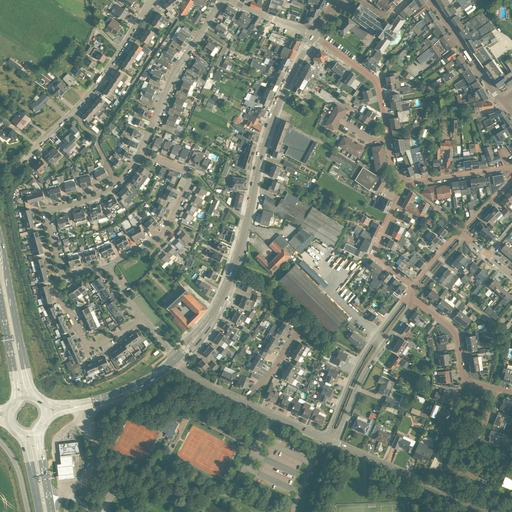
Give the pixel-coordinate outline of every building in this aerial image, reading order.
[(197,6),(199,3),(200,0),(193,0),(193,1),(190,0),(187,0),(179,14),(183,17),(192,3),(197,6)] [(257,0),(257,4),(254,3),(254,0),(251,0),(251,5),(251,7),(261,11),(262,11),(262,6),(262,0),(257,0)] [(317,19),(321,10),(307,5),(307,6),(301,3),(292,0),(290,4),(305,9),(304,10),(307,11),(306,15),(317,19)] [(326,1),(324,0),(308,0),(308,2),(307,5),(321,10),(326,1)] [(368,0),(376,5),(376,6),(378,7),(378,8),(383,11),(386,13),(392,7),(393,8),(396,5),(396,6),(399,3),(401,0),(368,0)] [(412,11),(415,9),(416,11),(420,9),(416,4),(417,4),(418,5),(423,1),(422,0),(414,0),(408,5),(400,13),(405,19),(414,13),(412,11)] [(447,6),(450,4),(455,0),(436,0),(442,9),(446,6),(447,6)] [(446,6),(442,9),(450,20),(456,16),(459,13),(464,10),(469,6),(469,5),(471,4),(471,3),(474,2),(476,0),(455,0),(450,4),(453,8),(449,11),(446,6)] [(174,7),(169,1),(164,5),(169,12),(166,14),(170,17),(174,21),(176,18),(175,17),(172,14),(173,13),(171,10),(174,7)] [(414,23),(411,26),(413,28),(416,25),(415,25),(418,23),(427,17),(426,16),(428,15),(427,13),(430,10),(425,4),(423,1),(418,5),(417,4),(416,4),(420,9),(416,11),(412,15),(414,17),(413,18),(414,19),(412,20),(414,23)] [(277,16),(279,11),(276,10),(277,6),(270,3),(267,13),(277,16)] [(391,25),(361,4),(360,3),(358,8),(357,8),(353,14),(354,14),(352,19),(371,32),(370,34),(372,35),(373,33),(381,39),(379,42),(377,41),(376,43),(378,45),(374,49),(382,54),(388,45),(389,46),(390,46),(397,44),(401,39),(400,31),(401,31),(403,32),(407,25),(404,23),(406,21),(398,15),(395,20),(393,19),(391,21),(393,22),(391,25)] [(128,12),(119,6),(116,4),(114,9),(116,10),(114,14),(123,20),(128,12)] [(471,5),(464,10),(467,15),(472,11),(473,11),(475,10),(471,5)] [(228,15),(233,9),(228,6),(224,12),(228,15)] [(234,21),(237,16),(235,15),(237,12),(233,9),(228,15),(233,18),(231,20),(234,22),(234,21)] [(306,15),(293,10),(289,20),(310,27),(312,26),(317,19),(306,15)] [(434,17),(430,10),(427,13),(428,15),(426,16),(427,17),(418,23),(415,25),(416,25),(413,28),(410,30),(409,32),(410,34),(413,31),(418,35),(422,31),(419,29),(425,24),(434,17)] [(196,25),(203,15),(199,12),(192,22),(196,25)] [(483,27),(478,30),(473,33),(476,37),(480,34),(483,38),(477,41),(476,40),(473,42),(471,39),(466,42),(473,54),(483,48),(488,45),(489,44),(491,43),(493,42),(495,41),(497,39),(491,32),(495,29),(489,22),(481,12),(475,16),(483,27)] [(162,23),(164,20),(168,22),(168,21),(172,24),(174,21),(170,17),(168,20),(159,13),(156,19),(162,23)] [(460,14),(459,13),(456,16),(450,20),(454,26),(460,22),(461,22),(459,20),(460,19),(458,15),(460,14)] [(242,23),(247,17),(242,14),(240,17),(238,16),(237,16),(234,21),(234,22),(231,25),(233,26),(235,24),(238,26),(240,22),(242,23)] [(252,33),(259,22),(262,24),(264,19),(257,16),(249,29),(245,34),(241,41),(242,42),(243,41),(245,41),(249,35),(250,35),(252,33)] [(462,25),(465,28),(459,33),(466,42),(471,39),(476,37),(473,33),(478,30),(483,27),(475,16),(471,19),(466,23),(462,25)] [(251,20),(247,17),(242,23),(247,26),(251,20)] [(344,35),(350,29),(354,33),(354,34),(362,41),(365,37),(357,30),(359,28),(356,25),(355,24),(348,18),(338,30),(344,35)] [(165,26),(162,23),(156,19),(152,24),(163,32),(165,30),(163,29),(165,26)] [(436,28),(440,25),(436,19),(431,22),(424,29),(422,31),(418,35),(416,37),(422,43),(424,41),(426,39),(423,35),(426,32),(433,27),(435,30),(436,28)] [(118,26),(119,24),(112,20),(107,29),(116,35),(120,28),(118,26)] [(465,28),(462,25),(460,22),(454,26),(459,33),(465,28)] [(224,39),(229,32),(225,28),(219,25),(218,24),(217,25),(217,24),(215,27),(215,28),(218,31),(216,34),(224,39)] [(425,45),(422,48),(425,51),(446,34),(440,25),(436,28),(435,30),(433,32),(436,36),(430,41),(427,38),(426,39),(424,41),(422,43),(425,45)] [(191,35),(190,35),(192,32),(187,29),(185,27),(182,29),(181,29),(179,33),(176,31),(174,35),(184,42),(187,37),(189,38),(191,35)] [(365,37),(367,34),(359,28),(357,30),(365,37)] [(154,41),(156,38),(157,38),(158,36),(148,29),(145,34),(154,41)] [(297,51),(301,42),(293,39),(272,32),(268,39),(277,44),(278,44),(279,45),(297,51)] [(152,44),(154,41),(145,34),(141,40),(151,47),(152,44)] [(436,60),(454,47),(455,47),(451,42),(452,41),(446,34),(425,51),(418,58),(417,58),(420,62),(427,58),(426,57),(431,53),(436,60)] [(181,47),(184,42),(174,35),(171,39),(173,41),(171,44),(181,51),(183,48),(181,47)] [(216,48),(219,44),(209,37),(207,40),(209,42),(206,46),(213,51),(215,47),(216,48)] [(107,57),(100,52),(100,51),(97,49),(96,50),(87,44),(83,52),(89,55),(95,59),(96,58),(104,62),(107,57)] [(139,54),(141,51),(148,55),(151,50),(144,46),(142,48),(137,44),(133,50),(139,54)] [(179,53),(181,51),(171,44),(168,48),(169,48),(166,52),(174,57),(177,52),(179,53)] [(278,44),(277,44),(274,52),(292,60),(297,51),(279,45),(278,44)] [(210,55),(213,51),(206,46),(203,51),(200,50),(199,53),(209,59),(211,55),(210,55)] [(425,51),(422,48),(422,47),(421,46),(417,49),(418,50),(420,53),(416,56),(418,58),(425,51)] [(274,52),(268,50),(261,47),(260,48),(260,49),(260,50),(265,52),(263,57),(266,58),(271,60),(288,67),(292,60),(274,52)] [(483,48),(473,54),(498,89),(506,83),(508,87),(511,84),(511,72),(511,71),(504,77),(483,48)] [(409,54),(405,49),(393,60),(398,65),(407,56),(409,54)] [(135,59),(139,54),(133,50),(129,55),(135,59)] [(170,62),(174,57),(166,52),(164,50),(161,54),(162,54),(158,59),(160,60),(159,62),(167,67),(169,65),(170,66),(172,63),(170,62)] [(322,63),(325,60),(328,56),(320,50),(313,60),(317,62),(318,60),(322,63)] [(369,68),(380,54),(377,51),(372,58),(371,58),(370,59),(368,57),(363,63),(366,65),(366,66),(368,67),(369,68)] [(444,66),(456,58),(454,56),(456,55),(454,51),(442,59),(446,64),(444,65),(444,66)] [(380,66),(378,64),(378,63),(383,56),(380,54),(369,68),(370,69),(371,69),(372,70),(373,70),(376,72),(380,66)] [(132,65),(135,59),(129,55),(126,61),(132,65)] [(459,66),(464,62),(460,55),(456,58),(444,66),(447,70),(451,67),(451,66),(454,63),(455,65),(457,64),(458,66),(459,66)] [(94,69),(98,63),(88,56),(86,59),(87,60),(85,64),(94,69)] [(206,63),(196,56),(194,59),(196,60),(193,65),(203,71),(204,72),(206,69),(205,67),(204,66),(206,63)] [(331,64),(334,60),(328,56),(325,60),(331,64)] [(282,80),(286,72),(268,65),(267,67),(261,65),(262,63),(253,59),(250,66),(254,68),(257,69),(265,72),(270,74),(273,76),(282,80)] [(271,60),(268,65),(286,72),(288,67),(271,60)] [(331,69),(337,62),(334,60),(331,64),(326,71),(329,73),(331,69)] [(133,70),(129,68),(132,65),(126,61),(122,66),(131,73),(133,70)] [(322,72),(323,69),(316,64),(314,67),(307,62),(305,67),(317,75),(320,70),(322,72)] [(336,73),(342,65),(338,62),(338,63),(337,62),(331,69),(336,73)] [(461,73),(469,69),(464,62),(459,66),(460,67),(454,71),(453,70),(449,73),(452,78),(461,73)] [(200,75),(203,71),(193,65),(190,70),(188,69),(186,72),(196,78),(199,74),(200,75)] [(347,69),(344,67),(345,67),(342,65),(336,73),(341,76),(347,69)] [(167,71),(156,66),(154,70),(155,71),(153,75),(161,78),(163,73),(166,74),(167,71)] [(82,79),(88,72),(81,67),(76,75),(82,79)] [(317,75),(305,67),(302,72),(307,74),(311,76),(312,75),(321,80),(322,78),(317,75)] [(469,85),(477,81),(469,69),(461,73),(464,78),(454,85),(457,90),(458,89),(462,88),(467,86),(469,85)] [(124,83),(128,78),(119,71),(115,77),(121,81),(124,83)] [(408,80),(412,76),(406,71),(403,75),(408,80)] [(316,81),(310,78),(311,76),(307,74),(302,72),(300,76),(318,87),(319,85),(315,83),(316,81)] [(357,76),(351,73),(344,82),(350,86),(357,90),(362,84),(355,79),(357,76)] [(399,82),(399,79),(398,73),(390,74),(390,77),(386,78),(387,84),(399,82)] [(74,87),(76,84),(73,81),(75,79),(68,74),(63,78),(63,80),(65,81),(70,87),(72,85),(74,87)] [(159,84),(161,78),(153,75),(151,79),(150,79),(148,83),(159,88),(161,85),(159,84)] [(279,86),(282,80),(273,76),(272,79),(271,79),(269,82),(271,83),(279,86)] [(318,87),(300,76),(295,85),(304,90),(306,86),(315,91),(318,87)] [(117,86),(121,81),(115,77),(111,82),(117,86)] [(194,82),(183,77),(182,80),(184,81),(182,86),(190,90),(192,91),(194,87),(192,86),(194,82)] [(477,91),(482,88),(477,81),(469,85),(467,86),(462,88),(468,95),(471,93),(471,94),(474,92),(477,91)] [(63,94),(67,89),(60,82),(55,88),(53,86),(50,90),(57,97),(61,93),(63,94)] [(113,92),(117,86),(111,82),(107,88),(113,92)] [(277,92),(279,86),(271,83),(269,82),(268,82),(266,87),(265,88),(275,91),(277,92)] [(402,91),(410,90),(410,87),(409,87),(409,86),(400,88),(399,82),(387,84),(388,91),(397,89),(398,92),(402,91)] [(158,91),(159,88),(148,83),(147,87),(145,86),(143,90),(154,95),(156,90),(158,91)] [(273,95),(275,91),(265,88),(266,87),(260,85),(257,84),(256,84),(254,83),(252,87),(256,89),(260,90),(261,88),(265,90),(265,92),(273,95)] [(309,100),(312,95),(308,93),(304,90),(295,85),(292,91),(309,100)] [(187,98),(189,94),(188,94),(190,90),(182,86),(179,92),(177,91),(176,94),(187,98)] [(113,100),(117,94),(113,92),(107,88),(104,93),(113,100)] [(462,104),(488,100),(482,88),(477,91),(474,92),(471,94),(471,93),(468,95),(468,98),(461,100),(461,102),(462,104)] [(259,92),(260,90),(256,89),(253,94),(253,95),(258,98),(259,96),(271,101),(273,95),(265,92),(263,94),(259,92)] [(151,100),(154,95),(143,90),(141,91),(140,93),(141,95),(143,96),(141,101),(152,106),(153,101),(151,100)] [(370,101),(369,98),(373,97),(371,90),(363,92),(365,99),(361,100),(360,101),(363,102),(364,103),(370,101)] [(41,108),(49,99),(44,94),(36,102),(31,105),(36,112),(42,109),(41,108)] [(185,108),(187,104),(185,103),(187,98),(176,94),(175,97),(177,98),(175,103),(185,108)] [(391,103),(398,102),(398,98),(400,98),(399,94),(389,96),(390,103),(391,103)] [(271,101),(259,96),(258,98),(253,95),(251,95),(248,101),(246,99),(244,104),(251,107),(253,108),(256,103),(260,104),(260,103),(268,107),(271,101)] [(110,106),(109,104),(100,97),(96,102),(101,107),(104,104),(109,108),(110,106)] [(206,109),(212,111),(216,101),(210,98),(206,109)] [(409,108),(408,104),(401,105),(400,101),(398,102),(391,103),(392,110),(397,109),(401,109),(402,111),(409,110),(409,108)] [(485,101),(469,104),(470,106),(478,105),(479,109),(482,109),(493,108),(492,103),(486,104),(485,101)] [(104,109),(101,107),(96,102),(91,107),(97,111),(97,112),(100,114),(103,117),(105,115),(101,112),(104,109)] [(184,112),(185,108),(175,103),(172,109),(170,108),(169,111),(180,115),(182,111),(184,112)] [(147,117),(149,112),(146,111),(147,108),(141,105),(140,108),(141,109),(139,114),(147,117)] [(344,116),(346,113),(344,112),(346,110),(337,105),(334,110),(344,116)] [(478,105),(470,106),(470,108),(471,114),(467,115),(467,118),(470,117),(471,120),(481,118),(479,109),(478,105)] [(103,117),(100,114),(97,112),(97,111),(91,107),(87,112),(92,116),(94,114),(98,117),(98,116),(101,119),(103,117)] [(263,117),(266,110),(264,109),(256,109),(253,108),(251,107),(248,114),(249,114),(253,116),(259,119),(260,116),(263,117)] [(373,120),(376,114),(366,108),(363,114),(372,119),(373,120)] [(342,119),(344,116),(334,110),(331,115),(340,121),(341,118),(342,119)] [(408,121),(407,115),(410,114),(409,110),(402,111),(402,115),(398,116),(398,117),(390,119),(390,124),(399,123),(407,121),(408,121)] [(8,127),(11,123),(5,118),(6,116),(0,112),(0,111),(0,122),(1,123),(2,122),(8,127)] [(175,123),(177,119),(178,120),(180,115),(169,111),(167,114),(170,115),(167,120),(175,123)] [(505,117),(500,111),(488,115),(490,118),(483,121),(486,128),(487,128),(492,125),(498,120),(500,120),(500,121),(502,119),(505,117)] [(95,124),(93,122),(96,119),(92,116),(87,112),(83,117),(88,121),(85,124),(91,129),(95,124)] [(262,128),(256,125),(259,119),(253,116),(249,114),(248,114),(246,113),(243,117),(249,121),(247,125),(260,133),(262,128)] [(370,123),(372,119),(363,114),(362,113),(358,119),(368,125),(369,122),(370,123)] [(22,129),(30,119),(24,114),(22,117),(18,114),(12,122),(22,129)] [(142,127),(145,122),(142,121),(143,118),(137,115),(134,114),(131,121),(131,122),(132,123),(142,127)] [(338,127),(340,124),(338,123),(340,121),(331,115),(327,121),(338,127)] [(511,124),(506,116),(505,117),(502,119),(500,121),(500,120),(500,121),(502,125),(501,126),(502,127),(498,129),(500,131),(499,131),(499,132),(506,128),(511,124)] [(239,125),(242,120),(238,118),(236,117),(232,122),(234,123),(239,125)] [(173,132),(175,128),(174,127),(175,123),(167,120),(165,125),(163,124),(162,128),(173,132)] [(318,142),(295,129),(292,128),(293,126),(290,124),(290,123),(282,120),(273,146),(271,150),(274,151),(286,155),(306,165),(311,155),(312,156),(314,155),(314,153),(314,152),(313,152),(318,142)] [(336,130),(338,127),(327,121),(324,126),(333,131),(335,129),(336,130)] [(405,127),(404,124),(408,124),(407,121),(399,123),(390,124),(391,129),(405,127)] [(136,136),(138,131),(135,130),(137,127),(127,123),(125,126),(127,127),(125,131),(136,136)] [(256,135),(246,131),(245,130),(246,128),(242,126),(239,125),(234,123),(233,125),(241,132),(243,133),(242,136),(243,137),(247,138),(254,141),(256,135)] [(511,124),(506,128),(499,132),(496,134),(501,142),(511,135),(511,124)] [(79,131),(73,126),(69,130),(71,132),(63,140),(65,143),(60,147),(63,150),(61,152),(68,159),(72,155),(69,152),(76,145),(72,141),(76,137),(74,136),(79,131)] [(17,137),(16,136),(18,134),(13,129),(10,133),(3,128),(0,131),(9,138),(10,137),(13,140),(14,140),(15,140),(17,139),(17,137)] [(132,147),(134,142),(131,140),(133,137),(127,135),(123,132),(120,136),(124,140),(126,140),(124,143),(132,147)] [(257,145),(249,142),(248,144),(245,143),(247,138),(243,137),(242,136),(237,134),(236,137),(242,140),(240,144),(255,151),(257,145)] [(159,148),(160,148),(163,141),(163,139),(159,137),(159,139),(154,137),(151,144),(154,145),(152,149),(157,151),(158,148),(159,148)] [(343,149),(350,138),(347,137),(346,138),(343,137),(338,146),(342,148),(343,149)] [(349,152),(354,143),(352,142),(353,140),(350,138),(343,149),(349,152)] [(405,150),(404,142),(403,140),(402,140),(393,139),(395,153),(396,156),(399,155),(399,153),(401,152),(405,152),(405,150)] [(168,152),(168,151),(171,144),(172,142),(168,141),(167,142),(163,141),(160,148),(162,149),(161,153),(166,155),(167,152),(168,152)] [(451,143),(451,141),(445,141),(445,143),(440,143),(440,150),(447,150),(446,158),(445,158),(445,162),(442,162),(442,165),(440,165),(440,166),(440,173),(449,172),(449,166),(451,166),(452,162),(452,159),(453,144),(453,143),(451,143)] [(354,155),(360,145),(357,143),(356,144),(354,143),(349,152),(354,155)] [(130,153),(127,151),(129,149),(122,144),(117,151),(120,153),(127,158),(130,153)] [(177,155),(180,148),(181,146),(177,144),(176,146),(171,144),(168,151),(171,152),(169,157),(174,159),(176,155),(177,156),(177,155)] [(253,157),(255,151),(240,144),(240,145),(238,144),(237,147),(240,148),(239,152),(245,154),(253,157)] [(359,158),(364,149),(362,148),(363,146),(360,145),(354,155),(359,158)] [(384,148),(383,145),(372,147),(376,171),(387,169),(387,166),(388,166),(387,160),(386,160),(385,154),(386,154),(385,148),(384,148)] [(79,152),(83,156),(89,150),(86,146),(79,152)] [(493,158),(493,155),(491,150),(489,147),(484,148),(488,160),(489,165),(501,161),(499,156),(493,158)] [(62,155),(55,148),(45,157),(52,164),(57,160),(62,155)] [(186,159),(190,150),(186,148),(185,150),(180,148),(177,155),(180,156),(178,160),(183,162),(185,159),(186,159)] [(208,158),(209,156),(208,156),(210,152),(206,150),(204,153),(203,156),(202,158),(199,164),(201,166),(199,170),(204,172),(206,169),(207,170),(211,160),(208,158)] [(380,193),(386,182),(367,169),(368,168),(364,165),(364,166),(358,162),(357,165),(332,150),(331,152),(332,153),(329,158),(339,165),(343,159),(355,167),(349,176),(355,181),(370,191),(370,189),(380,193)] [(198,165),(199,164),(202,158),(203,156),(204,153),(200,151),(200,152),(197,151),(197,153),(194,151),(190,160),(193,161),(191,165),(195,168),(197,165),(198,165)] [(285,160),(286,155),(274,151),(273,157),(285,160)] [(122,159),(117,155),(116,154),(115,152),(109,159),(113,162),(115,164),(113,166),(117,169),(118,167),(119,168),(123,163),(120,161),(122,159)] [(414,175),(411,164),(405,152),(401,152),(406,166),(408,165),(408,166),(408,168),(403,169),(404,173),(405,173),(407,176),(409,176),(410,176),(414,175)] [(426,168),(422,153),(411,156),(412,159),(414,163),(419,162),(420,168),(422,176),(428,175),(426,168)] [(251,165),(252,159),(244,156),(243,160),(241,159),(242,156),(236,154),(234,158),(236,159),(236,160),(236,161),(251,165)] [(487,167),(484,155),(481,155),(482,161),(478,162),(480,169),(487,167)] [(478,162),(478,160),(477,156),(470,157),(471,161),(472,170),(473,170),(475,170),(475,169),(480,169),(478,162)] [(463,162),(463,157),(459,158),(458,158),(452,159),(452,162),(453,162),(454,163),(454,172),(457,171),(461,171),(462,171),(463,171),(464,171),(463,162)] [(472,170),(471,161),(468,161),(468,157),(464,158),(464,162),(463,162),(464,171),(468,170),(469,171),(470,170),(471,170),(472,170)] [(99,171),(104,179),(108,176),(104,168),(103,169),(102,166),(105,164),(102,159),(99,160),(102,165),(97,167),(99,171)] [(40,173),(47,166),(42,160),(35,166),(40,173)] [(249,170),(251,165),(236,161),(236,164),(234,168),(239,171),(245,174),(247,169),(249,170)] [(296,171),(297,168),(293,166),(294,165),(285,161),(283,165),(287,167),(296,171)] [(226,177),(229,170),(238,174),(239,171),(234,168),(234,169),(230,167),(226,164),(221,175),(226,177)] [(283,172),(280,171),(281,167),(273,164),(271,170),(285,176),(286,173),(283,172)] [(151,169),(146,166),(144,168),(141,166),(138,171),(145,176),(148,171),(149,172),(151,169)] [(164,177),(165,173),(168,175),(169,170),(170,170),(170,169),(167,168),(167,169),(162,167),(158,175),(158,176),(159,177),(160,178),(162,177),(162,176),(164,177)] [(143,184),(148,177),(145,176),(138,171),(137,170),(135,172),(136,173),(133,177),(143,184)] [(174,182),(176,177),(173,176),(175,173),(170,170),(169,170),(168,175),(165,181),(169,182),(171,181),(174,182)] [(277,179),(278,176),(281,177),(284,178),(285,176),(271,170),(268,176),(277,179)] [(104,179),(99,171),(94,174),(99,181),(104,179)] [(85,178),(84,175),(79,176),(78,172),(75,172),(77,179),(79,178),(80,179),(79,179),(82,188),(87,186),(85,178)] [(505,181),(505,179),(504,179),(503,175),(488,177),(490,187),(491,195),(492,196),(504,183),(503,183),(504,182),(505,181)] [(60,188),(62,187),(59,176),(57,177),(57,180),(58,183),(53,184),(53,185),(54,185),(57,198),(62,196),(60,188)] [(72,192),(69,180),(64,182),(62,176),(59,176),(62,187),(65,186),(67,193),(72,192)] [(139,189),(143,184),(133,177),(130,182),(129,181),(127,183),(132,187),(134,184),(137,187),(136,188),(136,189),(138,190),(139,189)] [(245,190),(247,179),(230,177),(229,188),(226,188),(225,191),(232,192),(237,192),(237,189),(245,190)] [(486,185),(485,178),(477,179),(479,186),(479,189),(483,188),(483,186),(486,185)] [(75,182),(74,179),(69,180),(72,192),(77,190),(75,182)] [(476,195),(475,187),(479,186),(477,179),(470,180),(471,187),(469,188),(470,194),(470,196),(471,195),(472,195),(476,195)] [(282,184),(277,182),(274,181),(271,187),(270,186),(268,191),(279,195),(282,184)] [(470,194),(469,188),(467,188),(466,181),(459,182),(461,193),(462,195),(470,194)] [(461,193),(459,182),(452,183),(453,191),(454,191),(454,194),(461,193),(461,195),(462,195),(461,193)] [(57,198),(54,185),(53,185),(49,187),(48,183),(45,184),(46,190),(49,189),(50,190),(49,190),(51,199),(57,198)] [(132,187),(127,183),(125,185),(126,186),(123,190),(130,198),(134,195),(132,193),(130,190),(132,187)] [(161,192),(162,192),(165,193),(172,197),(175,192),(172,191),(173,188),(168,186),(167,188),(165,187),(164,187),(161,192)] [(195,196),(201,199),(204,195),(206,195),(208,191),(198,187),(198,188),(194,186),(192,191),(196,193),(195,196)] [(427,187),(422,193),(432,201),(434,199),(438,199),(451,197),(449,186),(446,186),(436,187),(436,186),(427,187)] [(392,202),(384,198),(378,195),(380,193),(370,189),(370,191),(369,191),(375,194),(372,200),(375,201),(378,202),(382,204),(390,208),(392,202)] [(34,202),(32,194),(31,191),(30,191),(29,190),(22,192),(23,198),(27,197),(29,204),(34,202)] [(130,198),(123,190),(119,194),(123,198),(120,200),(126,207),(129,204),(127,202),(130,198)] [(416,195),(411,191),(402,207),(422,218),(429,205),(422,200),(418,208),(415,206),(415,205),(414,205),(414,204),(413,203),(413,202),(415,201),(416,200),(415,198),(416,195)] [(172,197),(165,193),(162,192),(158,199),(170,205),(171,203),(170,202),(172,197)] [(242,202),(244,195),(237,194),(237,192),(232,192),(232,195),(234,195),(233,199),(235,200),(242,202)] [(346,229),(338,223),(326,216),(288,193),(284,200),(282,198),(279,203),(266,196),(263,205),(302,229),(312,235),(334,249),(340,239),(343,235),(346,229)] [(201,204),(203,200),(201,199),(195,196),(194,195),(194,196),(190,194),(188,199),(192,201),(190,204),(197,207),(200,203),(201,204)] [(123,209),(126,207),(120,200),(118,202),(114,196),(111,198),(112,199),(110,200),(117,211),(122,208),(123,209)] [(511,203),(511,202),(506,197),(501,203),(506,208),(504,211),(508,215),(511,211),(511,209),(509,207),(511,203)] [(168,208),(170,205),(158,199),(158,200),(155,207),(165,212),(167,207),(168,208)] [(214,215),(220,201),(216,199),(209,214),(214,215)] [(241,209),(242,202),(235,200),(233,199),(232,199),(230,206),(233,209),(234,207),(241,209)] [(117,211),(110,200),(108,201),(107,200),(104,202),(108,208),(105,210),(108,217),(110,220),(114,217),(112,213),(114,212),(114,214),(117,212),(117,211)] [(382,204),(378,202),(376,208),(387,213),(390,208),(382,204)] [(199,208),(197,207),(190,204),(189,205),(186,203),(183,208),(187,210),(186,212),(195,217),(198,213),(197,212),(199,208)] [(108,217),(105,210),(102,211),(100,205),(96,206),(97,207),(95,208),(98,219),(108,217)] [(98,219),(95,208),(93,208),(92,207),(89,208),(91,214),(88,215),(90,222),(98,219)] [(162,217),(165,212),(155,207),(151,213),(154,215),(155,213),(158,215),(157,217),(162,221),(164,218),(162,217)] [(501,214),(495,208),(490,214),(496,219),(501,214)] [(87,220),(87,222),(89,222),(90,222),(88,215),(85,216),(84,209),(80,210),(81,212),(79,212),(81,221),(87,220)] [(74,226),(76,226),(76,223),(81,221),(79,212),(77,213),(76,211),(73,212),(74,219),(72,220),(74,226)] [(189,224),(191,220),(193,221),(195,217),(186,212),(185,212),(185,213),(182,211),(179,216),(183,218),(180,224),(193,230),(194,227),(189,224)] [(268,226),(271,216),(272,217),(273,213),(263,211),(260,224),(268,226)] [(162,221),(157,217),(155,219),(152,217),(154,215),(151,213),(146,218),(154,226),(158,223),(159,224),(162,221)] [(362,215),(359,213),(356,218),(355,220),(357,221),(357,222),(365,227),(366,225),(367,225),(371,219),(362,214),(362,215)] [(409,222),(411,218),(408,216),(408,215),(404,213),(404,214),(403,214),(401,217),(402,218),(401,220),(412,226),(413,224),(409,222)] [(74,226),(72,220),(69,221),(67,214),(64,215),(64,216),(62,217),(65,226),(70,224),(71,227),(74,226)] [(496,219),(490,214),(485,219),(491,224),(496,219)] [(65,226),(62,217),(60,218),(60,216),(56,217),(59,227),(65,226)] [(154,226),(146,218),(146,219),(146,218),(142,222),(139,219),(138,221),(141,224),(145,230),(146,232),(147,232),(150,230),(151,230),(154,226)] [(447,231),(442,227),(445,223),(440,219),(437,223),(439,225),(435,231),(443,237),(447,231)] [(35,226),(33,220),(24,223),(26,228),(27,228),(27,230),(32,228),(33,226),(35,226)] [(381,226),(373,221),(371,225),(374,226),(373,228),(371,231),(372,231),(373,232),(377,234),(381,226)] [(373,232),(372,231),(370,235),(351,223),(349,227),(354,230),(353,231),(357,233),(366,238),(373,243),(377,234),(373,232)] [(145,230),(141,224),(139,225),(140,228),(135,231),(140,239),(142,238),(143,239),(146,238),(142,231),(145,230)] [(491,229),(489,227),(486,225),(485,226),(482,224),(479,228),(481,230),(480,232),(485,237),(491,229)] [(404,229),(404,228),(397,225),(394,231),(404,236),(407,231),(405,231),(406,230),(404,229)] [(229,228),(223,226),(222,229),(223,230),(222,233),(219,235),(218,239),(232,243),(235,233),(228,231),(229,228)] [(135,231),(134,228),(126,232),(130,238),(132,237),(136,243),(139,241),(138,240),(140,239),(135,231)] [(296,250),(312,235),(302,229),(288,242),(280,235),(277,238),(269,245),(279,254),(283,250),(290,257),(297,250),(296,250)] [(492,234),(494,232),(494,231),(491,229),(485,237),(490,241),(491,240),(494,243),(499,238),(498,238),(500,236),(497,235),(496,236),(495,235),(495,236),(492,234)] [(130,238),(126,232),(125,230),(121,232),(118,234),(119,236),(125,247),(127,246),(128,248),(131,246),(127,240),(130,238)] [(188,242),(191,239),(184,232),(183,232),(183,233),(180,230),(176,234),(180,237),(178,239),(183,245),(187,241),(188,242)] [(403,239),(404,236),(394,231),(392,237),(398,240),(397,243),(402,245),(404,246),(405,243),(407,241),(403,239)] [(440,238),(433,233),(428,239),(429,240),(427,242),(434,248),(436,245),(435,244),(440,238)] [(369,253),(373,243),(366,238),(364,242),(358,239),(355,245),(358,246),(357,249),(353,247),(355,243),(350,240),(343,235),(340,239),(343,241),(342,241),(346,244),(343,250),(362,258),(364,254),(365,254),(366,252),(369,253)] [(125,247),(119,236),(116,238),(114,239),(112,240),(115,246),(117,245),(121,251),(124,250),(123,248),(125,247)] [(183,245),(178,239),(177,239),(176,239),(174,237),(170,241),(173,244),(171,246),(177,251),(180,248),(181,249),(185,246),(183,245)] [(112,248),(115,246),(112,240),(109,241),(111,244),(106,246),(110,255),(111,254),(112,256),(115,254),(112,248)] [(400,250),(402,245),(397,243),(390,240),(387,247),(395,251),(396,249),(400,250)] [(226,246),(223,244),(216,241),(215,243),(218,245),(216,250),(224,254),(227,249),(225,248),(226,246)] [(110,255),(106,246),(105,247),(104,244),(99,246),(97,246),(97,247),(99,253),(102,252),(105,258),(105,259),(108,257),(108,256),(110,255)] [(178,253),(177,251),(171,246),(170,245),(170,246),(167,244),(163,248),(166,251),(164,253),(171,260),(172,261),(176,257),(175,256),(178,253)] [(505,254),(510,249),(505,245),(501,250),(505,254)] [(99,253),(97,247),(89,249),(90,252),(92,261),(94,260),(95,262),(98,261),(96,254),(99,253)] [(221,258),(222,256),(208,249),(205,255),(220,262),(221,260),(221,259),(221,258)] [(171,260),(164,253),(164,252),(163,253),(160,250),(157,254),(160,258),(156,261),(162,266),(167,261),(168,263),(171,260)] [(271,274),(290,257),(283,250),(279,254),(269,263),(259,253),(255,258),(271,274)] [(82,258),(81,251),(78,252),(79,255),(73,256),(76,265),(78,265),(78,266),(82,266),(80,259),(82,258)] [(92,261),(90,252),(84,253),(83,251),(81,251),(82,258),(85,257),(87,264),(91,263),(90,261),(92,261)] [(416,253),(414,256),(423,262),(425,260),(416,253)] [(468,259),(462,253),(457,259),(462,264),(465,261),(468,264),(470,266),(473,263),(472,261),(471,262),(467,259),(468,259)] [(402,271),(408,263),(410,260),(409,260),(402,255),(400,258),(403,260),(397,268),(402,271)] [(419,259),(414,256),(413,255),(409,260),(410,260),(408,263),(410,265),(415,269),(417,266),(422,270),(426,265),(423,262),(419,259)] [(192,267),(195,260),(190,258),(187,265),(192,267)] [(463,271),(466,267),(462,264),(457,259),(451,265),(457,270),(461,273),(461,272),(463,274),(465,272),(463,271)] [(378,265),(373,261),(365,271),(362,269),(357,275),(360,278),(361,277),(365,280),(368,277),(372,272),(378,265)] [(417,276),(412,272),(407,269),(410,265),(408,263),(402,271),(414,281),(417,276)] [(475,264),(470,271),(471,272),(473,274),(479,267),(475,264)] [(216,272),(206,267),(203,265),(201,269),(207,272),(205,276),(207,277),(214,280),(216,275),(215,274),(216,272)] [(348,318),(317,288),(320,285),(300,265),(297,268),(295,266),(279,282),(332,334),(348,318)] [(383,269),(378,265),(372,272),(374,274),(372,275),(373,281),(370,284),(373,286),(374,284),(376,280),(377,281),(378,280),(377,280),(377,276),(383,269)] [(325,287),(329,283),(313,266),(308,270),(325,287)] [(455,284),(459,278),(454,274),(448,269),(444,275),(449,279),(455,284)] [(477,287),(480,290),(483,286),(480,283),(482,281),(483,281),(488,275),(482,270),(477,275),(480,278),(477,282),(479,284),(477,286),(477,287)] [(385,284),(391,276),(386,272),(381,278),(382,279),(380,282),(378,280),(377,281),(376,280),(374,284),(373,286),(376,289),(381,283),(384,285),(385,284)] [(468,282),(473,274),(471,272),(468,277),(464,274),(462,277),(468,282)] [(447,283),(449,279),(444,275),(438,281),(444,285),(448,288),(451,290),(453,288),(450,286),(450,285),(447,283)] [(209,289),(210,287),(203,282),(205,280),(199,276),(197,281),(201,283),(199,286),(202,287),(201,289),(205,291),(204,293),(208,295),(211,291),(209,289)] [(96,287),(103,282),(101,280),(102,279),(100,277),(93,282),(96,287)] [(392,294),(401,283),(395,279),(389,287),(385,284),(384,285),(381,289),(382,289),(380,291),(385,295),(387,293),(385,292),(387,290),(392,294)] [(498,284),(493,280),(489,286),(493,289),(494,290),(498,284)] [(99,291),(107,286),(105,284),(104,285),(103,282),(96,287),(94,288),(97,293),(99,291)] [(241,290),(255,295),(257,296),(257,294),(254,293),(256,286),(250,282),(248,286),(243,284),(241,290)] [(90,292),(87,288),(86,286),(84,287),(81,283),(79,284),(80,285),(77,287),(82,293),(84,296),(88,293),(90,292)] [(398,298),(406,288),(401,283),(392,294),(398,298)] [(499,294),(503,289),(498,284),(494,290),(499,294)] [(103,296),(109,291),(107,289),(108,288),(107,286),(99,291),(97,293),(100,298),(100,297),(103,296)] [(82,293),(77,287),(75,289),(74,288),(72,289),(77,297),(82,293)] [(165,306),(173,315),(170,318),(184,333),(207,310),(184,288),(165,306)] [(73,300),(77,297),(72,289),(70,290),(71,292),(68,293),(73,300)] [(504,298),(508,293),(503,289),(499,294),(504,298)] [(438,294),(432,290),(427,296),(431,298),(429,300),(432,302),(433,301),(435,302),(439,297),(437,295),(438,294)] [(443,310),(448,304),(450,301),(446,298),(445,299),(444,298),(448,292),(445,290),(439,297),(442,300),(437,306),(443,310)] [(109,301),(107,299),(113,295),(112,293),(111,293),(109,291),(103,296),(100,297),(102,301),(101,302),(102,303),(101,304),(103,306),(109,301)] [(43,304),(52,302),(50,296),(42,299),(43,304)] [(253,307),(256,302),(259,303),(260,301),(254,298),(253,301),(252,300),(243,296),(241,302),(249,305),(252,307),(253,307)] [(110,310),(117,306),(115,303),(116,302),(114,300),(110,303),(109,301),(103,306),(104,308),(104,307),(108,312),(110,310)] [(459,300),(455,305),(454,306),(457,309),(462,302),(460,301),(459,300)] [(453,307),(454,306),(455,305),(450,301),(448,304),(443,310),(448,315),(454,308),(453,307)] [(252,307),(249,305),(241,302),(239,307),(248,311),(247,313),(253,317),(253,316),(255,317),(257,315),(250,312),(252,307)] [(459,323),(465,315),(462,313),(465,308),(464,307),(465,305),(462,302),(457,309),(459,311),(453,319),(459,323)] [(375,324),(379,319),(372,313),(374,310),(368,305),(366,308),(370,312),(367,317),(375,324)] [(48,315),(56,312),(54,306),(46,310),(48,315)] [(114,314),(121,309),(119,307),(118,308),(117,306),(110,310),(108,312),(111,316),(114,314)] [(84,316),(91,312),(88,307),(80,311),(81,314),(83,313),(84,316)] [(123,314),(121,312),(122,311),(121,309),(114,314),(111,316),(114,321),(117,319),(123,314)] [(252,319),(253,317),(247,313),(245,316),(236,311),(234,316),(242,321),(245,322),(247,317),(252,319)] [(59,317),(58,317),(56,312),(48,315),(50,321),(54,319),(59,317)] [(85,321),(93,317),(91,312),(84,316),(85,318),(84,319),(85,321)] [(423,323),(426,319),(421,315),(420,316),(415,312),(411,317),(414,319),(412,321),(418,326),(422,322),(423,323)] [(123,314),(117,319),(118,321),(116,323),(118,325),(127,318),(126,316),(125,317),(123,314)] [(465,328),(471,320),(474,322),(477,317),(472,314),(469,318),(465,315),(459,323),(465,328)] [(56,324),(64,320),(62,315),(58,317),(59,317),(54,319),(56,324)] [(239,326),(242,321),(234,316),(231,321),(239,326)] [(88,326),(95,322),(93,317),(85,321),(86,324),(87,323),(88,326)] [(288,330),(290,327),(286,325),(288,322),(282,319),(280,321),(283,322),(279,327),(288,333),(290,331),(288,330)] [(58,329),(66,325),(64,320),(56,324),(58,329)] [(89,331),(94,329),(95,331),(100,329),(102,328),(101,326),(100,326),(98,321),(95,322),(88,326),(89,328),(88,329),(89,331)] [(231,333),(234,328),(226,323),(223,328),(228,332),(227,334),(236,340),(238,337),(232,333),(231,333)] [(288,333),(279,327),(274,324),(271,329),(270,331),(279,337),(280,334),(284,337),(286,334),(287,335),(288,333)] [(408,332),(411,327),(406,324),(399,333),(410,340),(413,335),(408,332)] [(61,334),(69,331),(66,325),(58,329),(61,334)] [(429,335),(435,327),(431,325),(426,332),(429,335)] [(483,332),(482,328),(475,330),(476,336),(466,337),(467,345),(475,343),(479,343),(478,333),(483,332)] [(136,332),(131,335),(139,345),(146,340),(140,331),(137,333),(136,332)] [(279,337),(270,331),(269,331),(265,338),(269,340),(278,345),(279,344),(277,343),(279,340),(277,339),(279,337)] [(234,342),(236,340),(227,334),(225,336),(220,332),(217,337),(224,342),(229,345),(232,341),(234,342)] [(362,340),(354,333),(349,339),(357,346),(362,340)] [(134,349),(139,345),(131,335),(127,338),(132,346),(134,349)] [(447,349),(445,344),(448,343),(446,335),(435,337),(437,344),(438,344),(440,351),(447,349)] [(65,345),(74,341),(71,336),(63,340),(65,345)] [(221,347),(224,342),(217,337),(213,341),(221,347)] [(132,346),(127,338),(122,342),(124,344),(128,349),(132,346)] [(397,343),(405,348),(407,346),(409,348),(411,345),(417,348),(419,346),(410,340),(408,343),(400,338),(399,340),(398,340),(396,342),(397,343)] [(278,345),(269,340),(266,345),(273,349),(275,347),(276,348),(278,345)] [(68,350),(76,346),(74,341),(65,345),(68,350)] [(304,352),(306,347),(309,349),(311,346),(305,342),(303,345),(300,343),(298,345),(296,345),(295,347),(297,348),(297,347),(304,352)] [(405,348),(397,343),(393,350),(401,355),(405,348)] [(476,347),(475,343),(467,345),(468,352),(478,351),(477,347),(476,347)] [(124,344),(120,347),(125,355),(129,351),(128,349),(124,344)] [(273,353),(275,350),(273,349),(266,345),(263,344),(259,351),(265,354),(266,352),(270,355),(272,352),(273,353)] [(217,351),(210,345),(207,349),(214,355),(217,351)] [(70,355),(78,351),(76,346),(68,350),(70,355)] [(125,355),(120,347),(115,351),(120,358),(125,355)] [(302,355),(304,352),(297,347),(297,348),(295,350),(294,349),(292,351),(301,356),(301,357),(303,358),(304,356),(302,355)] [(214,355),(207,349),(203,354),(210,360),(214,355)] [(265,354),(259,351),(255,349),(253,352),(257,355),(255,359),(263,364),(265,362),(263,361),(265,358),(263,357),(265,354)] [(80,356),(78,351),(70,355),(72,360),(80,356)] [(120,358),(115,351),(111,354),(114,358),(112,360),(117,370),(120,369),(117,365),(120,363),(122,361),(120,358)] [(298,361),(301,357),(301,356),(292,351),(291,353),(293,354),(291,357),(295,359),(293,362),(299,365),(300,366),(302,363),(298,361)] [(347,358),(348,355),(339,351),(337,354),(335,353),(334,356),(347,362),(349,359),(347,358)] [(449,360),(449,354),(439,355),(440,366),(452,365),(451,360),(449,360)] [(410,364),(412,360),(404,355),(401,359),(410,364)] [(72,369),(81,366),(79,363),(83,362),(80,356),(72,360),(69,362),(72,367),(72,369)] [(261,369),(263,364),(255,359),(251,356),(250,358),(253,361),(252,363),(261,369)] [(347,362),(334,356),(331,363),(341,367),(343,364),(346,365),(347,362)] [(410,364),(401,359),(397,356),(388,367),(392,370),(397,363),(403,367),(408,371),(412,366),(409,364),(410,364)] [(109,365),(105,357),(100,359),(104,367),(109,365)] [(478,364),(477,357),(469,358),(470,365),(478,364)] [(104,367),(100,359),(95,362),(99,370),(104,367)] [(209,366),(202,360),(198,364),(205,370),(209,366)] [(99,370),(95,362),(90,364),(94,372),(99,370)] [(298,368),(299,365),(293,362),(292,364),(290,363),(289,366),(287,365),(286,367),(287,368),(297,374),(299,372),(296,370),(297,368),(298,368)] [(256,372),(258,370),(259,370),(261,369),(252,363),(249,368),(246,367),(245,369),(251,373),(252,370),(256,372)] [(94,372),(90,364),(85,366),(88,374),(94,372)] [(479,371),(478,364),(470,365),(471,372),(479,371)] [(225,381),(229,373),(224,370),(225,367),(222,365),(219,372),(222,373),(220,379),(225,381)] [(81,366),(72,369),(75,374),(83,371),(81,366)] [(299,375),(297,374),(287,368),(286,371),(284,370),(283,372),(291,377),(295,379),(296,380),(299,375)] [(510,383),(511,375),(511,369),(503,368),(501,376),(504,377),(503,381),(510,383)] [(338,379),(340,376),(337,375),(339,372),(330,369),(328,372),(326,371),(325,374),(338,379)] [(453,376),(452,370),(442,372),(442,376),(440,376),(441,384),(446,383),(446,384),(453,383),(452,376),(453,376)] [(235,379),(238,372),(235,371),(233,375),(229,373),(225,381),(230,383),(232,378),(235,379)] [(284,382),(285,380),(292,384),(295,379),(291,377),(283,372),(282,374),(283,375),(282,377),(279,376),(277,379),(284,382)] [(337,383),(338,379),(325,374),(323,381),(332,385),(334,381),(337,383)] [(250,378),(242,375),(241,379),(240,379),(239,382),(237,381),(236,386),(240,388),(240,386),(246,389),(247,386),(248,387),(250,383),(248,382),(250,378)] [(394,383),(380,377),(378,382),(382,384),(378,393),(387,396),(390,387),(392,388),(394,383)] [(275,403),(280,394),(275,392),(275,393),(271,392),(273,388),(270,386),(266,394),(269,395),(267,400),(275,403)] [(333,391),(323,387),(322,390),(320,389),(319,392),(321,393),(332,398),(333,395),(331,394),(333,391)] [(447,397),(449,392),(441,388),(439,393),(437,392),(434,400),(446,404),(449,397),(447,397)] [(332,398),(321,393),(319,392),(316,399),(326,403),(327,400),(331,401),(332,398)] [(291,403),(293,399),(289,397),(286,396),(286,395),(283,393),(280,400),(282,401),(280,407),(286,409),(289,402),(291,403)] [(394,400),(387,397),(384,402),(392,406),(394,400)] [(304,404),(305,403),(305,401),(300,399),(299,401),(293,398),(293,399),(291,403),(291,404),(293,406),(291,412),(297,414),(301,406),(302,403),(304,404)] [(511,401),(504,399),(502,405),(501,405),(499,409),(511,414),(511,401)] [(313,414),(315,408),(311,406),(305,403),(304,404),(302,409),(304,410),(302,417),(308,419),(310,413),(313,414)] [(438,419),(441,413),(438,412),(440,407),(432,403),(427,414),(438,419)] [(420,415),(422,410),(413,407),(411,412),(420,415)] [(318,414),(320,410),(315,408),(313,414),(311,418),(314,419),(314,421),(322,425),(325,417),(318,414)] [(511,420),(497,414),(493,425),(503,429),(505,423),(509,424),(511,420)] [(171,438),(178,424),(176,423),(177,422),(172,419),(173,418),(169,416),(166,421),(165,420),(160,430),(166,433),(165,435),(171,438)] [(365,435),(370,424),(363,421),(362,423),(356,420),(353,428),(359,430),(359,432),(365,435)] [(387,442),(390,435),(378,430),(374,439),(380,441),(380,439),(387,442)] [(500,438),(501,434),(491,431),(489,436),(491,436),(488,442),(500,446),(503,440),(500,438)] [(407,450),(410,442),(397,436),(392,447),(398,449),(399,447),(407,450)] [(59,444),(60,457),(76,455),(80,455),(78,442),(75,443),(59,444)] [(428,461),(432,452),(424,449),(425,445),(419,443),(413,456),(419,459),(420,457),(428,461)] [(61,465),(57,465),(58,480),(74,478),(72,455),(60,456),(61,465)] [(511,481),(506,478),(502,486),(511,489),(511,481)]
